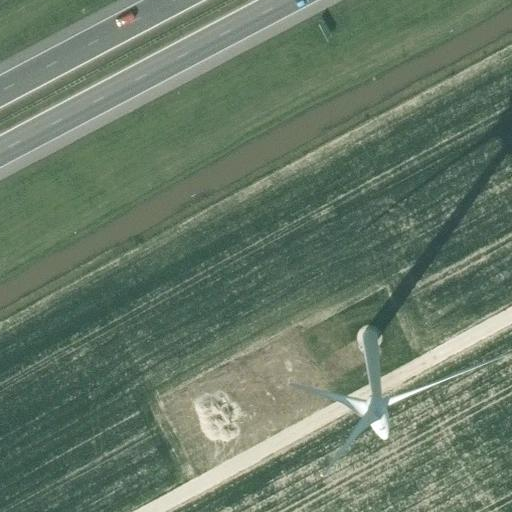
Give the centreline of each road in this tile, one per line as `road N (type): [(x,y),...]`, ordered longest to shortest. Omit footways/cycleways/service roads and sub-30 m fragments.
road 1 (track): [(511,316),(152,511)]
road 2 (motorway): [(0,151),(281,0)]
road 3 (motorway): [(167,0),(0,89)]
